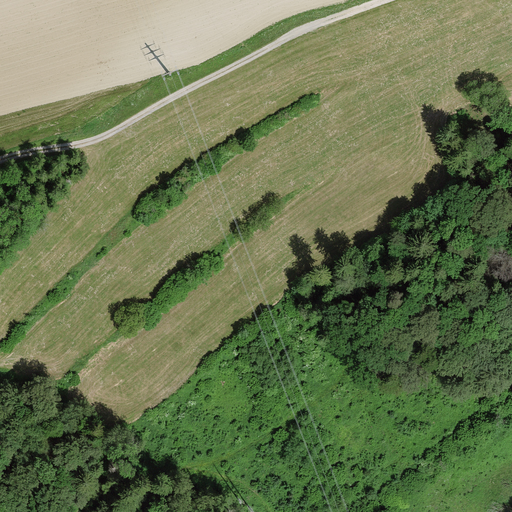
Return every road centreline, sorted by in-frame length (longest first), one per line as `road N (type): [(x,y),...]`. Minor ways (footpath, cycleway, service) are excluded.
road 1 (track): [(383,0),(281,40),(99,138),(0,160)]
road 2 (track): [(74,511),(136,475),(177,468),(241,483),(270,511)]
road 3 (track): [(177,468),(249,446),(361,356)]
